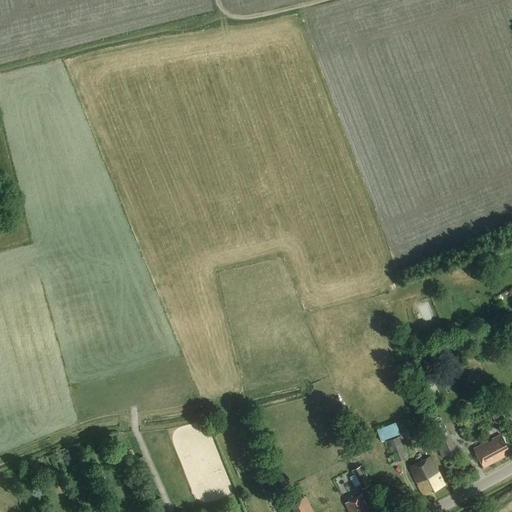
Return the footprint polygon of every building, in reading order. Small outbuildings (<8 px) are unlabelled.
[(460,323),(447,326),(448,333),(462,330),(460,323)] [(491,412),(494,420),(502,417),(498,409),(491,412)] [(377,429),(382,441),(400,434),(396,422),(377,429)] [(421,428),(413,431),(416,438),(424,435),(421,428)] [(437,435),(446,458),(458,453),(448,430),(446,431),(437,435)] [(472,445),(474,448),(483,466),(504,456),(502,453),(507,450),(500,435),(482,444),(480,440),(472,445)] [(400,436),(398,437),(385,441),(393,463),(407,457),(400,436)] [(444,486),(430,457),(411,466),(412,467),(410,468),(424,496),(444,486)] [(352,471),(361,490),(373,484),(363,465),(352,471)] [(372,511),(362,493),(346,502),(351,511),(352,511),(372,511)] [(291,511),(284,496),(275,500),(280,511),(291,511)] [(292,511),(306,511),(300,499),(289,505),(292,511)]
